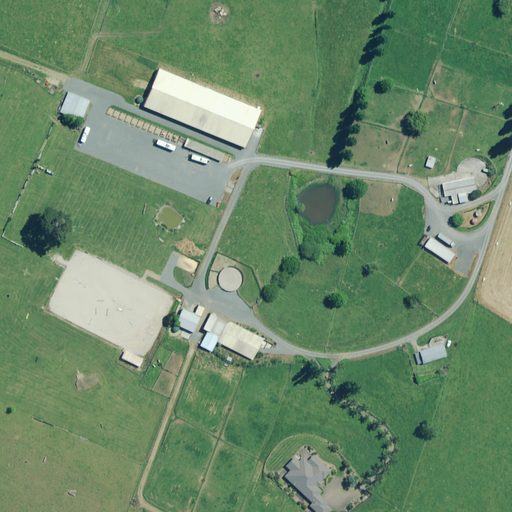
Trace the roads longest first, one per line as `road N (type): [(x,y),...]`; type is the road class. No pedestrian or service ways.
road 1 (track): [(0,55),(252,163),(416,191),(449,217),(510,195)]
road 2 (track): [(511,189),(482,282),(440,324),(386,345),(328,350),(269,317)]
